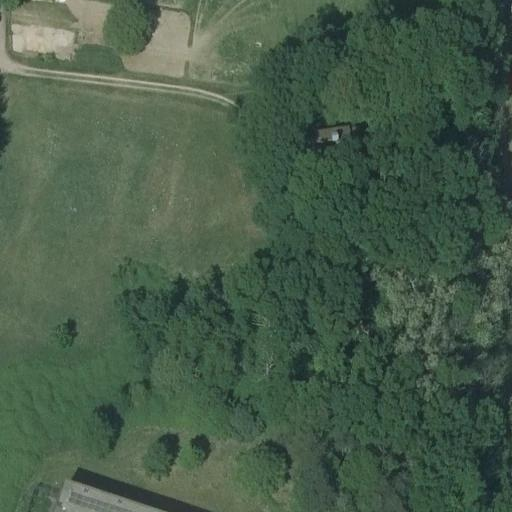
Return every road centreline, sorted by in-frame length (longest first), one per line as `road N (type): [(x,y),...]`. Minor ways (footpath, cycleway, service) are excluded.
road 1 (track): [(411,511),(398,379),(360,319),(286,242),(260,184),(250,131)]
road 2 (track): [(6,63),(22,72),(213,100),(250,131)]
